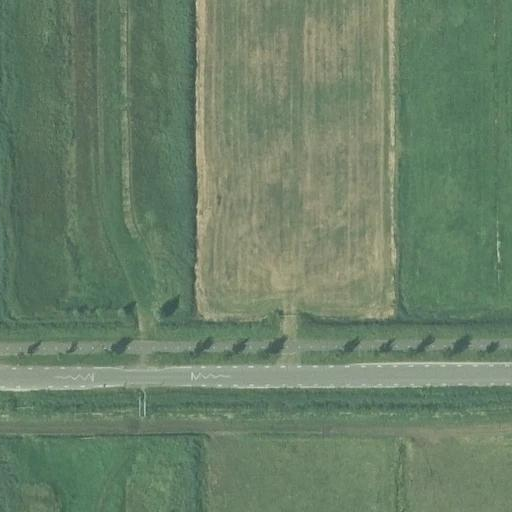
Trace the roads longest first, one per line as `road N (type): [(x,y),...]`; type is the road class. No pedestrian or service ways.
road 1 (track): [(511,430),(0,427)]
road 2 (tertiary): [(0,378),(511,377)]
